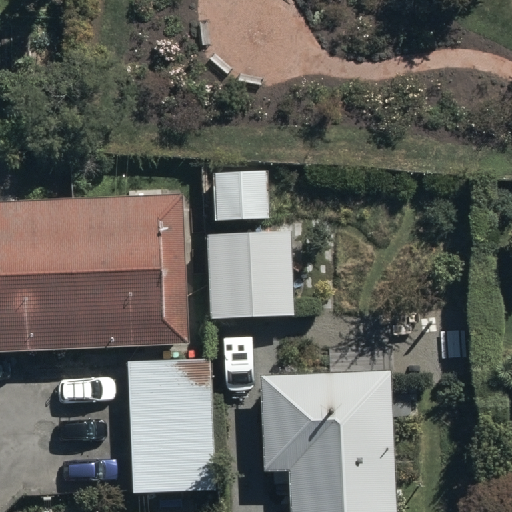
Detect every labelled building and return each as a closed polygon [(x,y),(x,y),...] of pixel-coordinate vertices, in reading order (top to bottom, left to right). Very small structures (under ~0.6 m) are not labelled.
[(217,217),(267,215),(266,173),(216,174),(217,217)] [(184,186),(0,199),(0,352),(194,338),(184,186)] [(213,316),(297,315),(297,231),(212,232),(213,316)] [(123,359),(133,495),(214,489),(204,354),(123,359)] [(394,511),(389,367),(265,372),(268,469),(291,468),(292,511),(394,511)]
